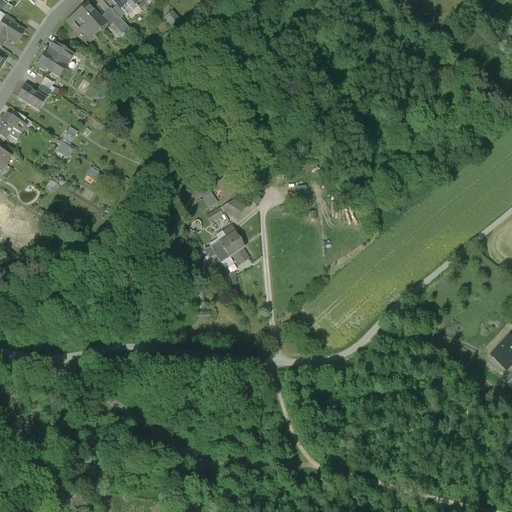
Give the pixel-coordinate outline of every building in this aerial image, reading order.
[(111,0),(116,6),(118,8),(119,7),(127,0),(131,0),(136,4),(140,0),(111,0)] [(495,4),(492,0),(482,0),(489,9),(495,4)] [(87,3),(65,22),(84,44),(107,22),(102,17),(101,18),(87,3)] [(5,9),(2,7),(0,10),(0,12),(6,17),(12,8),(7,5),(5,9)] [(125,14),(119,7),(118,8),(116,6),(112,10),(120,19),(125,14)] [(112,10),(110,9),(102,16),(102,17),(107,22),(111,27),(108,29),(117,39),(129,29),(120,19),(112,10)] [(0,12),(0,32),(6,37),(16,43),(24,31),(14,24),(15,23),(6,17),(0,12)] [(75,47),(60,37),(56,44),(71,53),(75,47)] [(56,44),(54,43),(47,53),(66,65),(72,55),(71,53),(56,44)] [(47,53),(45,52),(38,64),(41,65),(39,68),(44,72),(46,69),(58,77),(66,65),(47,53)] [(37,94),(24,85),(17,96),(30,105),(37,94)] [(51,91),(41,85),(37,90),(47,97),(51,91)] [(26,119),(13,110),(9,115),(23,124),(26,119)] [(9,115),(6,113),(0,122),(0,135),(5,139),(8,134),(17,140),(25,126),(23,124),(9,115)] [(54,150),(67,157),(72,148),(67,146),(76,130),(68,126),(54,150)] [(10,156),(0,149),(0,160),(5,164),(10,156)] [(59,185),(51,180),(46,186),(54,192),(59,185)] [(233,201),(221,209),(237,218),(243,207),(233,201)] [(219,209),(205,217),(210,224),(223,215),(219,209)] [(217,239),(227,235),(225,230),(218,232),(219,235),(216,236),(217,239)] [(235,232),(210,247),(218,261),(230,254),(241,248),(243,247),(240,240),(242,239),(240,236),(238,237),(235,232)] [(241,248),(230,254),(236,265),(247,258),(241,248)] [(511,338),(509,336),(491,354),(506,369),(511,362),(511,338)]
